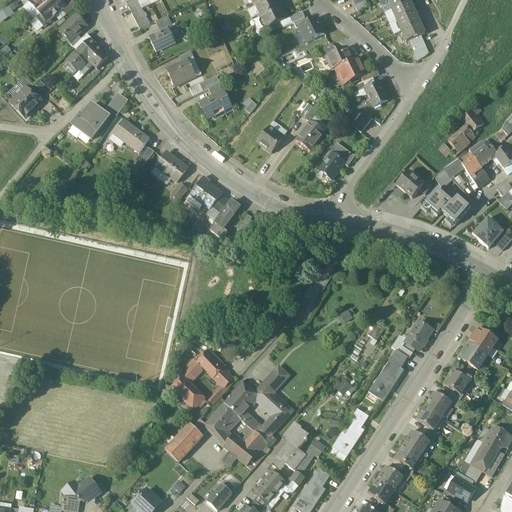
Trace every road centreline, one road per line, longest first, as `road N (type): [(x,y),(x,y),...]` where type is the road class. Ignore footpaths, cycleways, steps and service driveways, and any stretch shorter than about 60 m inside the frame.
road 1 (tertiary): [(334,511),(488,273)]
road 2 (residential): [(356,225),(300,319),(221,402)]
road 3 (tertiary): [(331,222),(279,209),(182,141)]
road 4 (residential): [(331,222),(340,193),(416,86)]
road 5 (residential): [(128,65),(49,134),(0,126)]
road 6 (tertiary): [(488,273),(447,251),(356,225)]
road 7 (residential): [(416,86),(316,0)]
